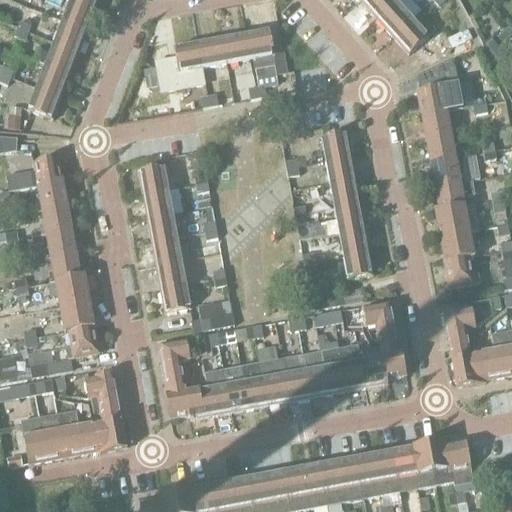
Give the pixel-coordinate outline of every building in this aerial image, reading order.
[(71,0),(71,1),(95,11),(99,0),(71,0)] [(362,0),(359,3),(376,21),(398,0),(362,0)] [(408,0),(398,0),(376,21),(392,39),(421,14),(408,0)] [(447,1),(445,0),(436,0),(433,3),(438,9),(447,1)] [(62,24),(87,33),(95,11),(71,1),(62,24)] [(421,14),(392,39),(408,57),(436,32),(421,14)] [(46,44),(53,47),(77,56),(87,33),(62,24),(60,30),(53,28),(46,44)] [(16,32),(27,37),(30,29),(19,25),(16,32)] [(511,26),(496,40),(502,46),(511,37),(511,26)] [(16,32),(13,40),(24,44),(27,37),(16,32)] [(255,34),(245,36),(249,61),(251,61),(257,90),(262,89),(275,87),(273,78),(287,76),(283,56),(272,58),(268,32),(255,34)] [(472,41),(468,33),(449,42),(452,50),(472,41)] [(245,36),(221,40),(225,66),(249,61),(245,36)] [(221,40),(196,45),(201,70),(225,66),(221,40)] [(484,49),(485,52),(490,63),(503,54),(493,41),(484,49)] [(175,61),(154,65),(159,95),(204,87),(200,70),(201,70),(196,45),(173,50),(175,61)] [(45,69),(69,78),(77,56),(53,47),(45,69)] [(36,91),(60,100),(69,78),(45,69),(36,91)] [(13,74),(2,70),(0,73),(0,77),(10,81),(13,74)] [(0,86),(7,89),(10,81),(0,77),(0,86)] [(255,90),(257,101),(264,100),(262,89),(257,90),(255,90)] [(255,90),(247,91),(249,102),(255,101),(257,101),(255,90)] [(417,95),(421,118),(446,113),(442,90),(417,95)] [(60,100),(36,91),(27,114),(51,123),(60,100)] [(215,97),(207,99),(209,111),(217,109),(215,97)] [(199,100),(201,112),(209,111),(207,99),(199,100)] [(485,107),(471,110),(473,118),(487,116),(485,107)] [(450,137),(451,139),(456,139),(454,128),(449,129),(446,113),(421,118),(425,141),(450,137)] [(180,115),(157,117),(158,134),(181,132),(180,115)] [(20,133),(21,118),(9,117),(7,132),(20,133)] [(347,136),(321,141),(325,164),(351,160),(347,136)] [(425,141),(429,165),(455,161),(455,162),(460,161),(458,151),(453,152),(451,139),(450,137),(425,141)] [(0,157),(17,155),(17,142),(0,140),(0,157)] [(494,155),(492,147),(481,149),(482,157),(494,155)] [(201,155),(186,158),(189,173),(204,170),(201,155)] [(494,155),(482,157),(484,164),(495,162),(494,155)] [(351,160),(325,164),(329,188),(355,183),(351,160)] [(32,166),(33,174),(4,179),(6,187),(0,188),(0,196),(8,195),(36,190),(62,185),(57,161),(32,166)] [(455,161),(429,165),(434,188),(459,184),(459,186),(464,185),(462,174),(457,175),(455,162),(455,161)] [(285,164),(286,171),(297,169),(296,162),(285,164)] [(298,176),(297,169),(286,171),(287,178),(298,176)] [(142,198),(168,194),(163,170),(138,174),(142,198)] [(194,181),(195,189),(207,187),(205,179),(194,181)] [(355,183),(329,188),(334,211),(360,207),(355,183)] [(434,188),(438,213),(463,208),(464,210),(469,209),(467,198),(462,199),(459,186),(459,184),(434,188)] [(62,185),(36,190),(40,213),(66,209),(62,185)] [(197,197),(208,195),(207,187),(195,189),(197,197)] [(168,194),(142,198),(146,222),(172,218),(168,194)] [(0,196),(0,204),(9,203),(8,195),(0,196)] [(490,197),(491,205),(502,203),(501,195),(490,197)] [(198,212),(210,209),(208,201),(196,203),(198,212)] [(504,211),(502,203),(491,205),(493,213),(504,211)] [(292,206),(294,216),(305,214),(303,204),(292,206)] [(360,207),(334,211),(338,234),(364,230),(360,207)] [(438,213),(434,214),(439,239),(468,234),(464,210),(463,208),(438,213)] [(40,238),(45,237),(71,232),(66,209),(40,213),(43,226),(38,227),(40,238)] [(307,224),(305,214),(294,216),(296,226),(307,224)] [(172,218),(146,222),(151,246),(176,241),(172,218)] [(203,227),(204,236),(216,233),(214,225),(203,227)] [(327,239),(325,225),(308,228),(296,230),(299,243),(327,239)] [(364,230),(338,234),(342,259),(368,254),(364,230)] [(44,261),(49,260),(75,256),(71,232),(45,237),(47,250),(42,251),(44,261)] [(216,233),(204,236),(206,244),(217,242),(216,233)] [(439,239),(443,266),(469,261),(473,261),(468,234),(439,239)] [(4,236),(0,236),(0,245),(6,245),(17,243),(16,236),(4,237),(4,236)] [(176,241),(151,246),(155,269),(181,264),(176,241)] [(17,243),(6,245),(7,253),(18,251),(17,243)] [(499,248),(500,256),(511,254),(510,245),(499,248)] [(368,254),(342,259),(347,282),(372,278),(368,254)] [(511,255),(511,254),(500,256),(502,264),(511,261),(511,255)] [(301,257),(302,265),(314,263),(312,255),(301,257)] [(48,285),(53,284),(79,279),(75,256),(49,260),(51,273),(46,274),(48,285)] [(469,261),(443,266),(448,292),(479,286),(477,275),(472,276),(469,261)] [(181,264),(155,269),(159,294),(185,289),(196,287),(191,262),(181,264)] [(315,271),(314,263),(302,265),(304,273),(315,271)] [(212,275),(213,283),(224,281),(223,273),(212,275)] [(511,292),(511,273),(500,276),(503,294),(511,292)] [(58,310),(88,304),(84,278),(79,279),(53,284),(56,301),(52,302),(54,312),(59,311),(58,310)] [(226,289),(224,281),(213,283),(214,291),(226,289)] [(13,284),(14,292),(25,290),(24,283),(13,284)] [(185,289),(159,294),(164,317),(189,312),(185,289)] [(27,298),(25,290),(14,292),(16,300),(27,298)] [(360,293),(340,296),(309,302),(311,313),(342,307),(362,304),(360,293)] [(505,311),(511,309),(511,297),(502,299),(505,311)] [(500,312),(498,300),(490,302),(492,313),(500,312)] [(63,336),(67,335),(93,330),(88,304),(58,310),(59,311),(63,336)] [(229,305),(197,311),(199,323),(207,321),(215,320),(223,319),(231,317),(229,305)] [(366,329),(374,328),(394,325),(390,305),(362,310),(366,329)] [(471,311),(443,316),(446,336),(465,332),(474,330),(471,311)] [(339,314),(331,315),(333,327),(341,325),(339,314)] [(325,328),(333,327),(331,315),(323,317),(313,319),(315,330),(325,328)] [(231,317),(223,319),(225,330),(233,329),(231,318),(231,317)] [(223,319),(215,320),(217,332),(225,330),(223,319)] [(215,320),(207,321),(209,333),(217,332),(215,320)] [(207,321),(199,323),(201,335),(209,333),(207,321)] [(303,321),(295,322),(297,333),(305,332),(303,321)] [(289,335),(297,333),(295,322),(287,324),(289,335)] [(199,323),(189,325),(191,336),(201,335),(199,323)] [(374,328),(379,354),(399,351),(394,325),(374,328)] [(263,339),(260,328),(255,329),(252,330),(254,341),(263,339)] [(26,358),(28,371),(30,382),(73,375),(71,362),(98,357),(93,330),(67,335),(70,351),(64,352),(66,363),(53,365),(51,354),(26,358)] [(254,341),(252,330),(244,332),(246,343),(254,341)] [(465,332),(446,336),(451,362),(470,358),(465,332)] [(22,336),(23,344),(35,342),(34,334),(22,336)] [(494,353),(499,381),(511,378),(511,351),(509,334),(491,337),(494,353)] [(215,337),(217,348),(225,347),(223,336),(215,337)] [(209,350),(217,348),(215,337),(207,339),(209,350)] [(36,350),(35,342),(23,344),(25,352),(36,350)] [(157,348),(160,367),(179,363),(188,362),(185,343),(157,348)] [(357,349),(338,352),(346,395),(364,391),(359,363),(357,349)] [(259,366),(267,409),(285,406),(275,350),(257,353),(259,366)] [(405,379),(400,352),(399,352),(399,351),(379,354),(380,359),(378,360),(381,373),(384,372),(386,382),(405,379)] [(319,355),(327,398),(346,395),(338,352),(319,355)] [(483,383),(492,382),(499,381),(494,353),(475,356),(475,357),(481,386),(484,385),(483,383)] [(319,355),(301,359),(309,401),(327,398),(319,355)] [(475,357),(470,358),(451,362),(455,383),(461,382),(462,389),(481,386),(475,357)] [(290,405),(295,404),(309,401),(301,359),(282,362),(290,405)] [(0,383),(16,381),(15,377),(12,360),(0,362),(0,383)] [(378,360),(359,363),(364,391),(387,387),(386,382),(384,372),(381,373),(378,360)] [(184,391),(179,363),(160,367),(165,395),(184,391)] [(259,366),(240,369),(248,413),(267,409),(259,366)] [(240,369),(222,372),(230,416),(248,413),(240,369)] [(204,376),(206,391),(212,419),(230,416),(222,372),(204,376)] [(115,397),(112,378),(112,377),(83,383),(87,402),(97,401),(115,397)] [(65,393),(63,382),(54,383),(57,395),(65,393)] [(31,387),(33,399),(51,396),(49,384),(31,387)] [(33,399),(31,387),(18,390),(20,399),(20,401),(33,399)] [(0,403),(20,399),(18,390),(18,388),(0,391),(0,403)] [(185,395),(184,391),(165,395),(164,396),(169,422),(188,419),(186,408),(189,408),(187,395),(185,395)] [(206,391),(187,395),(189,408),(186,408),(188,419),(189,423),(212,419),(206,391)] [(102,427),(120,424),(115,397),(97,401),(102,427)] [(56,419),(64,460),(82,457),(77,429),(75,415),(56,419)] [(38,422),(45,464),(64,460),(56,419),(38,422)] [(45,464),(38,422),(19,425),(27,467),(45,464)] [(96,428),(101,456),(119,453),(118,446),(124,445),(120,424),(102,427),(96,428)] [(82,457),(91,456),(97,454),(97,457),(101,456),(96,428),(96,426),(77,429),(82,457)] [(473,493),(464,443),(453,445),(452,440),(444,442),(444,444),(445,443),(453,485),(454,484),(456,496),(455,496),(457,507),(465,506),(463,495),(473,493)] [(445,443),(444,444),(427,447),(436,488),(453,485),(445,443)] [(427,447),(420,448),(410,450),(418,491),(436,488),(427,447)] [(410,450),(391,453),(398,495),(418,491),(410,450)] [(391,453),(384,454),(373,456),(381,498),(398,495),(391,453)] [(355,460),(362,501),(381,498),(373,456),(355,460)] [(4,462),(6,472),(23,468),(21,459),(4,462)] [(355,460),(337,463),(344,505),(362,501),(355,460)] [(337,463),(326,465),(318,466),(326,508),(344,505),(337,463)] [(318,466),(300,469),(308,511),(326,508),(318,466)] [(305,511),(308,511),(300,469),(282,473),(289,511),(305,511)] [(289,511),(282,473),(264,476),(270,511),(289,511)] [(270,511),(264,476),(246,479),(251,511),(270,511)] [(251,511),(246,479),(238,480),(227,482),(232,511),(251,511)] [(232,511),(227,482),(209,486),(214,511),(232,511)] [(214,511),(209,486),(198,488),(191,489),(195,511),(214,511)] [(195,511),(191,489),(173,492),(176,511),(195,511)] [(176,511),(173,492),(156,495),(156,494),(155,495),(158,511),(176,511)] [(158,511),(155,495),(147,496),(148,501),(137,503),(138,511),(158,511)] [(449,509),(457,507),(455,496),(447,498),(449,509)] [(418,503),(420,511),(428,511),(426,501),(418,503)]
